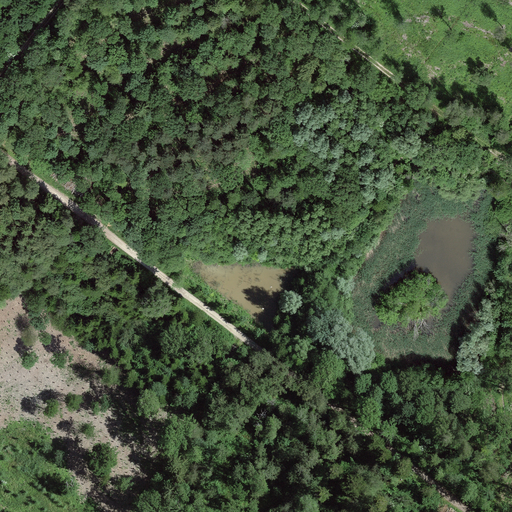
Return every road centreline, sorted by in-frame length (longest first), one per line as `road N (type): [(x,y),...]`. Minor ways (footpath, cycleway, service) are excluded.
road 1 (track): [(469,511),(0,152)]
road 2 (track): [(511,164),(288,0)]
